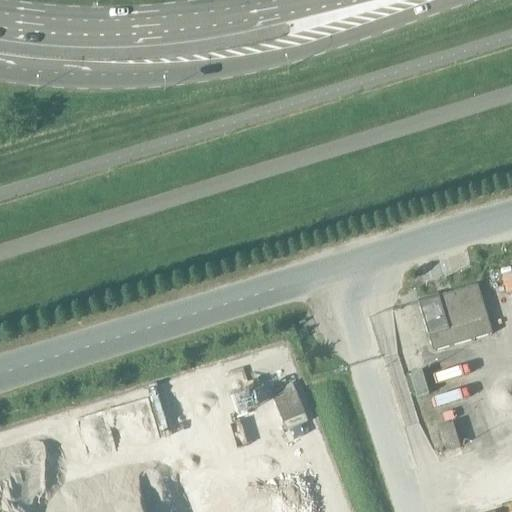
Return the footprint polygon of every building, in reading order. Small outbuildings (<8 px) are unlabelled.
[(418,303),(432,353),(492,335),(478,286),(418,303)] [(421,373),(410,376),(417,399),(428,395),(421,373)] [(235,421),(232,407),(176,421),(180,435),(235,421)] [(452,425),(440,429),(447,452),(459,448),(452,425)] [(502,475),(484,481),(491,502),(509,496),(502,475)]
